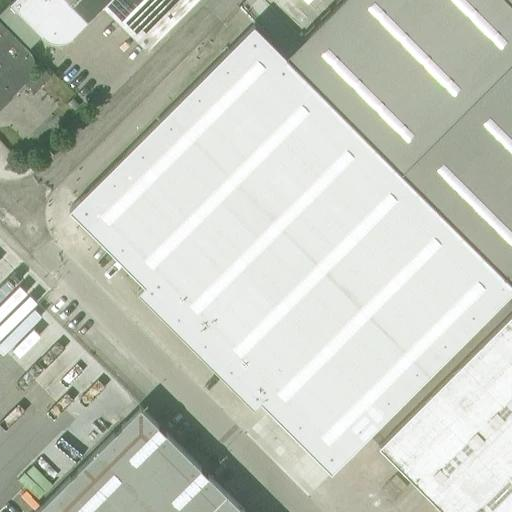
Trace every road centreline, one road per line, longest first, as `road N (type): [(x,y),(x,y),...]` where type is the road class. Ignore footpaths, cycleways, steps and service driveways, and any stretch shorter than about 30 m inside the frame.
road 1 (unclassified): [(309,511),(16,214)]
road 2 (unclassified): [(16,214),(213,18)]
